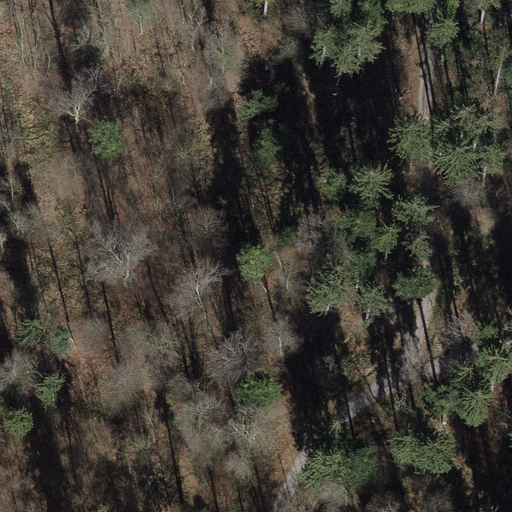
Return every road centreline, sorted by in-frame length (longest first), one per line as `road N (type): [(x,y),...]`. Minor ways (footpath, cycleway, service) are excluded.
road 1 (track): [(413,371),(433,272),(422,80),(439,0)]
road 2 (track): [(511,336),(343,405),(293,465),(274,511)]
